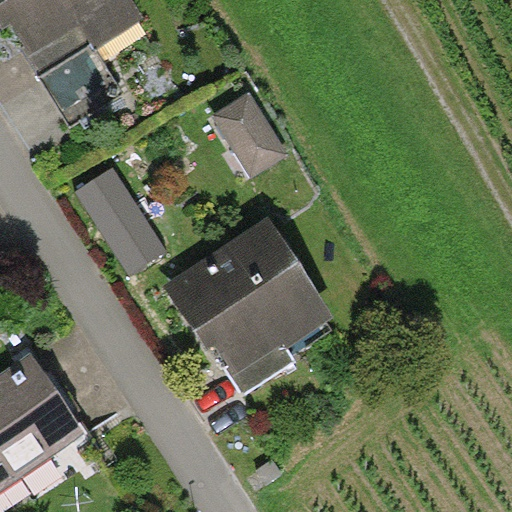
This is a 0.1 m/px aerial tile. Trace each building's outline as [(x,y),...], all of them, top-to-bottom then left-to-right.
[(134,22),(120,0),(0,0),(0,14),(72,129),(122,97),(91,49),(134,22)] [(281,157),(251,107),(224,124),(254,173),(281,157)] [(168,254),(113,170),(75,195),(130,279),(168,254)] [(268,234),(176,292),(244,398),(295,365),(280,341),(309,322),(284,282),(295,275),(268,234)] [(32,362),(0,383),(0,511),(4,511),(32,494),(22,478),(83,437),(32,362)]
